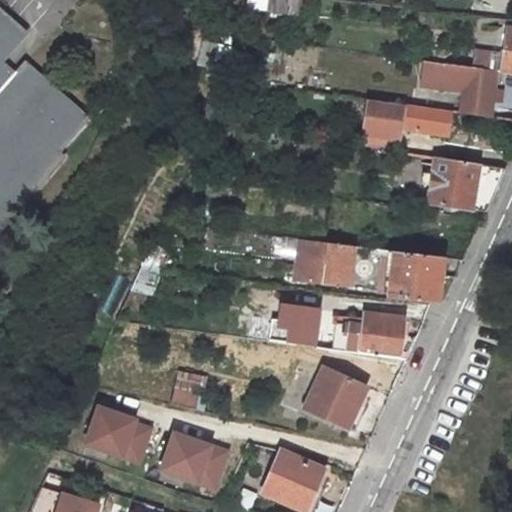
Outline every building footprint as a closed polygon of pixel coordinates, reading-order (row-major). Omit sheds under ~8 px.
[(0,224),(65,154),(55,149),(89,116),(7,50),(22,32),(0,11),(0,224)] [(511,18),(501,71),(511,72),(511,18)] [(463,65),(445,63),(443,79),(461,82),(463,65)] [(491,111),(511,114),(511,72),(501,71),(496,70),(495,75),(465,71),(460,113),(490,117),(491,111)] [(399,129),(445,135),(450,111),(367,100),(361,134),(397,140),(399,129)] [(360,144),(393,150),(395,150),(397,140),(361,134),(360,144)] [(429,203),(485,211),(505,167),(436,156),(429,203)] [(447,252),(453,215),(426,212),(426,217),(416,216),(413,240),(422,241),(421,248),(447,252)] [(349,289),(355,246),(326,242),(321,285),(349,289)] [(390,294),(395,251),(387,250),(382,293),(390,294)] [(390,294),(435,300),(436,300),(441,274),(444,257),(395,251),(390,294)] [(441,274),(436,300),(443,301),(455,276),(441,274)] [(284,309),(281,331),(279,342),(295,345),(301,308),(284,309)] [(301,308),(295,345),(315,347),(321,309),(301,308)] [(339,312),(334,350),(359,353),(362,336),(365,315),(339,312)] [(359,353),(397,358),(400,335),(402,318),(365,315),(362,336),(359,353)] [(269,341),(279,342),(281,331),(270,330),(269,341)] [(400,335),(397,358),(404,359),(416,336),(400,335)] [(363,387),(321,368),(302,408),(344,428),(363,387)] [(173,388),(198,393),(202,375),(177,370),(173,388)] [(170,404),(203,411),(206,397),(198,395),(198,393),(173,388),(170,404)] [(136,464),(152,423),(93,400),(77,442),(136,464)] [(166,427),(152,469),(213,489),(227,447),(166,427)] [(260,491),(301,511),(321,467),(280,449),(260,491)] [(46,511),(65,473),(48,467),(26,511),(46,511)]
